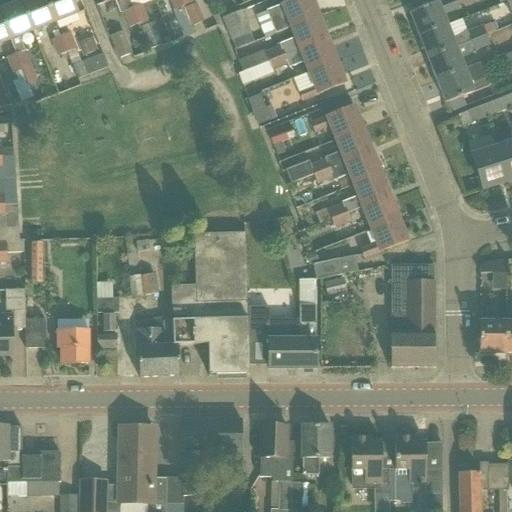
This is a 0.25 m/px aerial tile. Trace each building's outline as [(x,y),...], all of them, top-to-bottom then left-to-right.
[(30,0),(21,4),(32,32),(54,24),(45,0),(30,0)] [(71,0),(45,0),(54,24),(77,15),(71,0)] [(101,0),(103,4),(113,0),(117,0),(128,28),(137,25),(138,29),(139,28),(127,0),(101,0)] [(127,0),(139,28),(148,50),(163,45),(154,23),(149,24),(141,5),(154,1),(153,0),(127,0)] [(169,0),(174,11),(183,7),(179,0),(169,0)] [(289,29),(318,18),(310,0),(296,0),(290,2),(266,12),(275,34),(289,29)] [(409,15),(418,37),(447,26),(443,17),(458,11),(456,7),(453,0),(446,0),(427,7),(409,15)] [(21,4),(0,11),(0,16),(10,41),(16,55),(27,86),(37,82),(25,52),(19,37),(32,32),(21,4)] [(204,22),(197,4),(184,9),(191,27),(204,22)] [(230,42),(238,39),(251,35),(243,11),(222,18),(230,42)] [(0,44),(10,41),(0,16),(0,44)] [(268,63),(327,40),(318,18),(289,29),(294,39),(279,45),(280,47),(265,53),(264,51),(238,61),(242,72),(265,64),(268,62),(268,63)] [(452,39),(447,26),(418,37),(427,60),(485,37),(485,36),(493,33),(490,24),(482,27),(452,39)] [(118,59),(132,54),(123,32),(110,37),(118,59)] [(69,33),(60,37),(67,54),(78,80),(107,68),(101,55),(81,63),(69,33)] [(67,54),(60,37),(50,41),(57,57),(67,54)] [(427,60),(436,82),(464,71),(464,70),(459,59),(475,53),(474,51),(489,46),(485,37),(427,60)] [(98,52),(93,38),(79,43),(84,57),(98,52)] [(303,63),(308,74),(336,63),(327,40),(268,63),(272,72),(288,66),(289,69),(303,63)] [(32,98),(27,86),(16,55),(6,58),(12,75),(15,74),(17,81),(12,83),(20,103),(32,98)] [(345,86),(336,63),(308,74),(308,75),(293,80),(298,94),(302,103),(326,93),(345,86)] [(436,82),(445,105),(463,98),(489,88),(480,64),(464,70),(464,71),(436,82)] [(269,121),(259,95),(247,99),(257,126),(269,121)] [(486,117),(511,108),(507,97),(482,107),(486,117)] [(458,117),(462,127),(486,117),(482,107),(458,117)] [(329,128),(334,141),(362,130),(353,108),(311,125),(315,134),(329,128)] [(273,146),(287,140),(283,128),(268,134),(273,146)] [(285,171),(291,185),(300,181),(313,175),(313,176),(371,153),(362,130),(334,141),(339,153),(324,159),(324,160),(310,166),(308,162),(285,171)] [(285,154),(281,143),(273,146),(277,157),(285,154)] [(511,143),(496,149),(507,183),(511,181),(511,143)] [(496,149),(472,157),(482,191),(507,183),(496,149)] [(371,153),(313,176),(317,186),(332,180),(333,182),(348,176),(352,186),(380,175),(371,153)] [(389,198),(380,175),(352,186),(356,197),(341,203),(341,205),(326,211),(331,220),(347,214),(361,209),(389,198)] [(361,209),(370,232),(398,220),(389,198),(361,209)] [(330,221),(327,211),(315,216),(318,225),(330,221)] [(351,224),(347,214),(331,220),(335,230),(351,224)] [(364,260),(407,243),(398,220),(370,232),(375,245),(361,251),(364,260)] [(259,233),(274,232),(273,221),(258,222),(259,233)] [(208,377),(248,376),(245,234),(203,235),(206,302),(208,346),(208,377)] [(173,347),(177,347),(208,346),(206,302),(203,235),(194,235),(194,286),(170,287),(172,323),(173,347)] [(6,243),(0,243),(0,254),(7,254),(24,253),(23,241),(6,242),(6,243)] [(137,254),(150,252),(148,242),(136,243),(137,254)] [(42,244),(31,244),(30,285),(42,285),(42,244)] [(315,252),(306,256),(309,265),(318,261),(315,252)] [(336,260),(313,265),(316,280),(339,275),(336,260)] [(492,263),(484,264),(480,267),(479,267),(479,268),(479,275),(480,275),(491,275),(506,275),(506,261),(492,263)] [(390,334),(391,370),(392,370),(392,369),(433,369),(433,370),(434,370),(434,334),(433,283),(433,267),(391,267),(391,334),(390,334)] [(157,294),(155,274),(141,276),(127,278),(130,298),(157,294)] [(343,279),(324,283),(327,296),(346,292),(343,279)] [(300,326),(300,370),(316,370),(316,281),(298,281),(299,326),(300,326)] [(110,297),(111,283),(95,282),(95,312),(117,313),(117,297),(110,297)] [(5,313),(11,312),(25,312),(25,298),(24,291),(0,290),(0,300),(5,300),(5,313)] [(45,350),(45,320),(34,321),(34,304),(33,304),(33,298),(25,298),(25,312),(25,350),(45,350)] [(0,356),(11,356),(11,316),(0,316),(0,356)] [(115,316),(103,316),(103,333),(115,333),(115,316)] [(173,347),(172,323),(162,323),(162,320),(149,322),(150,348),(156,348),(157,378),(178,377),(177,347),(173,347)] [(157,378),(156,348),(150,348),(149,322),(136,323),(138,359),(139,379),(157,378)] [(479,355),(506,355),(506,323),(479,323),(479,355)] [(300,326),(299,326),(268,326),(268,341),(268,370),(300,370),(300,326)] [(60,365),(88,365),(88,345),(88,332),(57,333),(57,350),(60,350),(60,365)] [(117,350),(116,335),(96,336),(96,351),(117,350)] [(241,442),(241,421),(180,421),(180,480),(166,479),(166,504),(165,511),(182,511),(182,505),(182,497),(205,497),(205,465),(241,465),(241,442)] [(287,444),(286,427),(269,427),(269,429),(261,429),(261,478),(272,478),(272,483),(271,483),(269,511),(290,511),(292,476),(293,476),(293,444),(287,444)] [(330,460),(330,427),(302,427),(302,476),(293,476),(292,476),(290,511),(297,511),(298,511),(301,511),(302,476),(318,476),(318,460),(330,460)] [(6,468),(20,468),(20,453),(21,453),(21,429),(7,429),(7,428),(0,428),(0,487),(6,487),(6,484),(7,484),(6,468)] [(153,430),(120,429),(120,449),(119,486),(105,485),(106,484),(80,483),(79,511),(105,511),(105,503),(119,503),(148,504),(147,511),(165,511),(166,504),(166,479),(152,479),(153,450),(153,430)] [(389,495),(389,470),(381,470),(381,444),(371,444),(371,439),(350,439),(350,472),(350,491),(374,491),(374,495),(389,495)] [(411,504),(411,486),(425,485),(425,496),(442,496),(441,469),(425,469),(425,443),(415,443),(415,439),(394,439),(394,470),(389,470),(389,495),(389,502),(399,502),(399,504),(411,504)] [(21,453),(20,453),(20,468),(6,468),(7,484),(7,497),(58,496),(58,484),(59,484),(59,454),(21,453)] [(458,475),(459,511),(481,511),(481,491),(498,491),(507,491),(506,466),(488,466),(488,464),(479,465),(479,474),(458,475)] [(77,511),(77,497),(59,497),(58,511),(77,511)]
